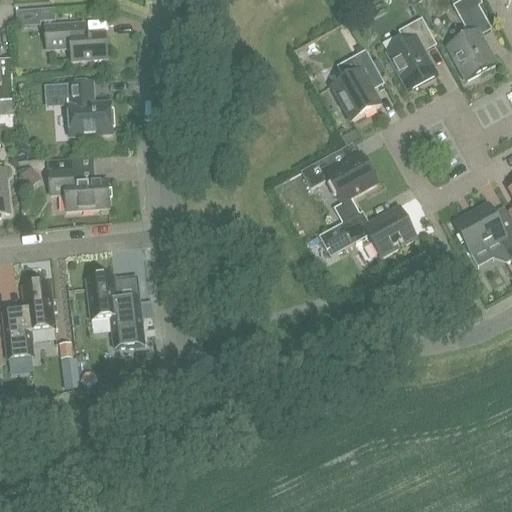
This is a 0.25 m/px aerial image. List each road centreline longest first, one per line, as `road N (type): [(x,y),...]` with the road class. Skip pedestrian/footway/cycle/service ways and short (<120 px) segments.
road 1 (tertiary): [(184,391),(334,350),(445,345),(511,317)]
road 2 (residential): [(472,146),(449,103),(388,137),(424,205),(485,172)]
road 3 (tertiary): [(161,235),(157,73),(168,0)]
road 4 (unclassified): [(0,431),(75,425),(184,391)]
road 5 (residential): [(0,256),(161,235)]
road 6 (tertiary): [(184,391),(161,235)]
